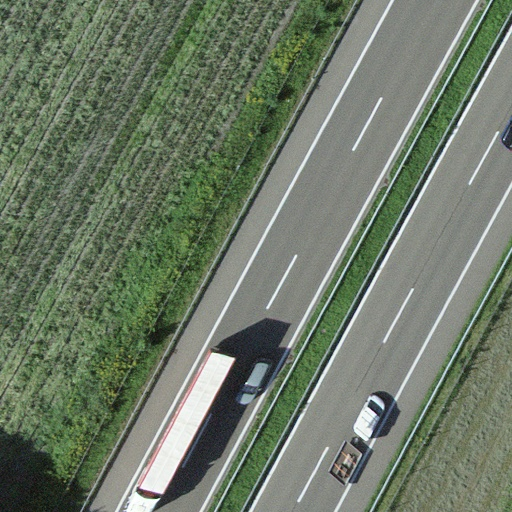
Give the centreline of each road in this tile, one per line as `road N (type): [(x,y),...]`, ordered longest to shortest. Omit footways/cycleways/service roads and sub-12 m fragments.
road 1 (motorway): [(441,0),(167,511)]
road 2 (motorway): [(302,511),(511,120)]
